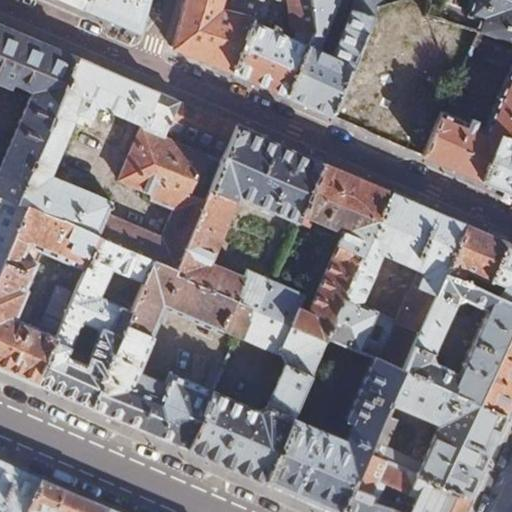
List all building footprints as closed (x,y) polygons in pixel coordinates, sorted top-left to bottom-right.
[(62,0),(81,8),(84,0),(62,0)] [(84,0),(81,8),(137,32),(145,0),(84,0)] [(183,0),(171,47),(232,73),(257,16),(220,5),(222,0),(183,0)] [(263,0),(257,16),(232,73),(285,96),(314,29),(309,0),(263,0)] [(309,0),(314,29),(285,96),(331,116),(346,80),(373,17),(353,11),(333,57),(318,50),(339,0),(309,0)] [(474,28),(478,29),(511,39),(511,0),(471,0),(467,14),(477,17),(474,28)] [(76,57),(0,23),(0,84),(11,90),(13,84),(31,92),(0,164),(0,196),(14,202),(76,57)] [(511,39),(478,29),(472,52),(511,66),(486,129),(446,111),(444,110),(423,155),(480,180),(501,133),(511,137),(511,39)] [(153,263),(174,272),(236,126),(76,57),(14,202),(25,208),(99,239),(153,263)] [(174,272),(255,307),(257,308),(269,282),(245,271),(241,280),(207,265),(237,197),(295,223),(299,213),(321,163),(236,126),(174,272)] [(480,180),(511,193),(511,190),(511,151),(508,149),(511,139),(511,137),(501,133),(480,180)] [(257,308),(326,338),(343,300),(390,193),(321,163),(299,213),(342,233),(308,315),(297,310),(303,296),(269,282),(257,308)] [(366,356),(374,359),(400,370),(442,274),(463,225),(431,211),(390,193),(343,300),(355,305),(364,301),(376,273),(372,271),(381,253),(417,269),(394,322),(382,317),(366,356)] [(0,266),(25,208),(14,202),(0,196),(0,266)] [(25,208),(0,266),(0,369),(35,385),(74,295),(58,288),(39,331),(11,319),(7,308),(19,306),(42,253),(85,272),(99,239),(25,208)] [(489,236),(463,225),(442,274),(464,283),(468,273),(475,276),(471,286),(484,292),(490,280),(505,243),(489,236)] [(130,315),(99,302),(112,272),(143,285),(153,263),(99,239),(85,272),(74,295),(35,385),(90,408),(130,315)] [(511,303),(511,246),(505,243),(490,280),(500,285),(496,297),(511,303)] [(298,260),(282,253),(272,276),(288,282),(298,260)] [(174,272),(153,263),(143,285),(130,315),(90,408),(187,450),(212,392),(170,373),(165,385),(137,373),(166,307),(223,332),(226,327),(238,333),(243,335),(255,307),(174,272)] [(511,303),(496,297),(484,292),(471,286),(464,283),(442,274),(400,370),(505,416),(511,400),(511,303)] [(343,300),(326,338),(366,356),(382,317),(355,305),(343,300)] [(257,308),(255,307),(243,335),(280,351),(285,366),(268,408),(257,412),(212,392),(187,450),(262,483),(291,418),(326,338),(257,308)] [(291,418),(262,483),(329,511),(338,511),(351,485),(364,454),(381,416),(386,403),(400,370),(374,359),(349,414),(356,418),(345,442),(291,418)] [(505,416),(400,370),(386,403),(439,427),(426,457),(414,452),(409,461),(384,450),(396,423),(381,416),(364,454),(467,498),(505,416)] [(460,511),(467,498),(364,454),(351,485),(371,495),(367,504),(374,506),(383,484),(416,498),(409,511),(396,506),(394,511),(389,510),(388,511),(460,511)] [(27,511),(39,486),(0,468),(0,511),(27,511)] [(351,485),(338,511),(388,511),(389,510),(374,506),(367,504),(371,495),(351,485)] [(101,511),(39,486),(27,511),(101,511)]
